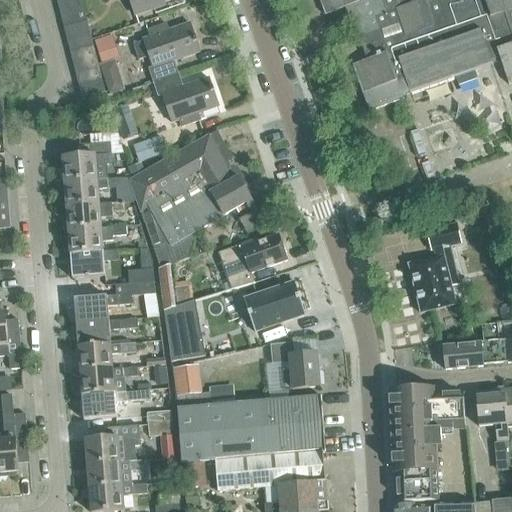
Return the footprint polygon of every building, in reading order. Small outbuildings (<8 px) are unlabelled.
[(56,0),(64,30),(88,24),(81,0),(56,0)] [(154,6),(173,0),(128,0),(134,17),(155,9),(154,6)] [(319,0),(325,16),(344,10),(351,28),(355,26),(367,61),(353,66),(369,113),(408,99),(406,95),(410,93),(410,95),(456,79),(459,87),(478,80),(475,72),(502,63),(510,86),(511,84),(511,0),(468,0),(455,5),(453,0),(319,0)] [(64,30),(67,43),(91,36),(88,24),(64,30)] [(149,71),(154,85),(178,76),(174,63),(200,53),(191,25),(170,32),(168,26),(148,33),(150,39),(133,45),(139,61),(148,57),(153,70),(149,71)] [(67,43),(69,52),(93,47),(91,36),(67,43)] [(101,63),(119,58),(112,37),(95,43),(101,63)] [(69,52),(72,64),(96,58),(93,47),(69,52)] [(72,64),(75,76),(99,70),(96,58),(72,64)] [(75,76),(78,88),(103,82),(99,70),(75,76)] [(178,76),(154,85),(159,99),(163,98),(172,125),(179,122),(182,129),(201,123),(199,116),(219,109),(209,80),(183,89),(178,76)] [(103,82),(78,88),(82,101),(106,95),(103,82)] [(132,130),(121,133),(123,141),(134,137),(132,130)] [(426,152),(419,130),(410,133),(418,155),(426,152)] [(218,134),(160,167),(130,184),(141,215),(155,252),(161,270),(190,260),(198,233),(184,197),(207,186),(225,219),(255,202),(241,178),(243,177),(218,134)] [(168,154),(162,137),(133,148),(139,164),(168,154)] [(62,159),(64,183),(97,181),(95,158),(125,155),(124,143),(78,147),(79,158),(62,159)] [(435,177),(430,162),(421,164),(426,180),(435,177)] [(141,164),(129,168),(132,178),(145,173),(141,164)] [(64,183),(66,208),(99,205),(98,191),(123,189),(122,180),(97,182),(97,181),(64,183)] [(0,231),(10,230),(6,182),(0,182),(0,231)] [(66,208),(68,232),(101,229),(100,219),(112,218),(112,214),(125,213),(125,204),(99,206),(99,205),(66,208)] [(263,222),(257,212),(240,222),(246,231),(263,222)] [(383,226),(381,219),(374,221),(376,228),(383,226)] [(484,220),(469,223),(470,229),(485,225),(484,220)] [(409,266),(420,315),(456,306),(451,288),(459,286),(450,248),(462,245),(457,225),(427,233),(431,252),(434,251),(436,259),(409,266)] [(68,232),(70,256),(103,253),(102,243),(113,242),(112,238),(127,237),(126,228),(101,230),(101,229),(68,232)] [(217,255),(227,283),(231,295),(249,289),(248,285),(254,283),(252,276),(285,264),(284,260),(286,256),(285,251),(281,251),(277,239),(256,246),(255,242),(217,255)] [(103,253),(70,256),(72,281),(105,278),(104,263),(129,261),(129,252),(103,254),(103,253)] [(159,271),(164,313),(178,308),(173,267),(159,271)] [(129,275),(130,286),(130,287),(154,285),(153,273),(129,275)] [(294,284),(244,301),(255,334),(306,317),(294,284)] [(74,302),(76,327),(108,324),(108,323),(107,308),(132,306),(132,299),(155,297),(154,285),(130,287),(130,286),(116,287),(116,297),(106,299),(106,300),(74,302)] [(165,313),(172,364),(205,358),(195,302),(165,313)] [(5,317),(0,317),(0,358),(8,357),(9,372),(21,371),(18,323),(5,324),(5,317)] [(76,327),(78,351),(110,348),(110,347),(109,332),(138,330),(138,321),(108,323),(108,324),(76,327)] [(483,327),(485,342),(500,341),(498,326),(483,327)] [(507,365),(511,364),(511,341),(495,344),(496,345),(444,349),(446,370),(483,368),(483,365),(507,363),(507,365)] [(78,351),(80,374),(112,372),(112,371),(111,356),(136,354),(136,345),(131,345),(117,347),(110,347),(110,348),(78,351)] [(284,393),(320,390),(317,356),(292,358),(291,347),(271,348),(272,366),(288,365),(289,374),(283,374),(284,393)] [(146,361),(146,369),(166,366),(165,358),(146,361)] [(199,366),(173,369),(177,397),(202,394),(199,366)] [(80,374),(82,398),(114,395),(113,381),(138,378),(138,369),(112,371),(112,372),(80,374)] [(0,391),(12,391),(11,379),(0,379),(0,391)] [(202,394),(177,397),(178,408),(212,406),(223,405),(221,388),(210,389),(210,393),(202,394)] [(508,428),(505,393),(504,388),(494,389),(494,394),(475,396),(478,430),(494,429),(496,445),(509,444),(507,428),(508,428)] [(448,389),(389,395),(394,507),(442,504),(448,389)] [(114,395),(82,398),(84,423),(116,420),(115,404),(140,402),(139,393),(114,395)] [(182,465),(215,462),(325,454),(321,399),(178,410),(182,465)] [(147,417),(148,427),(172,425),(171,415),(147,417)] [(0,443),(0,476),(18,475),(17,466),(29,465),(25,416),(12,417),(13,427),(3,428),(5,443),(0,443)] [(172,425),(148,427),(149,441),(173,439),(172,425)] [(86,444),(87,465),(119,463),(119,464),(136,463),(135,448),(141,448),(140,427),(107,430),(108,442),(86,444)] [(218,493),(278,488),(280,505),(263,506),(263,511),(325,511),(327,511),(323,456),(325,455),(325,454),(215,462),(218,493)] [(87,465),(89,490),(121,488),(120,473),(146,472),(145,462),(136,463),(119,464),(119,463),(87,465)] [(203,464),(183,466),(185,487),(204,486),(203,464)] [(121,488),(89,490),(91,511),(123,511),(122,497),(148,495),(147,486),(121,488)] [(511,511),(511,500),(491,503),(491,504),(491,511),(511,511)]
